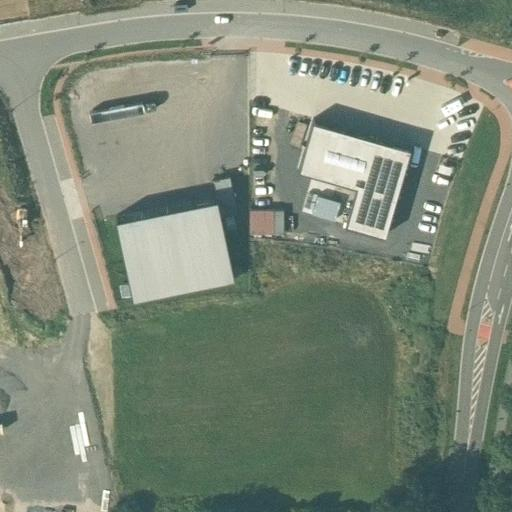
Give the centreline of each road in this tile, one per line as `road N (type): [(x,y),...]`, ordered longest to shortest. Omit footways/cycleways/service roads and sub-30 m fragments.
road 1 (unclassified): [(511,80),(403,43),(236,22),(10,52)]
road 2 (tertiary): [(511,241),(473,381),(456,511)]
road 3 (unclassified): [(10,52),(82,310)]
